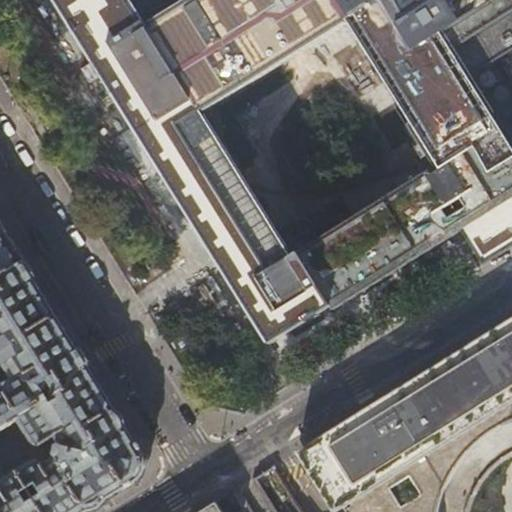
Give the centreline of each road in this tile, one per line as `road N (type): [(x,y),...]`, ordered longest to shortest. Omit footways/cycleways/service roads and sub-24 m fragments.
road 1 (residential): [(0,149),(203,473)]
road 2 (residential): [(203,473),(511,281)]
